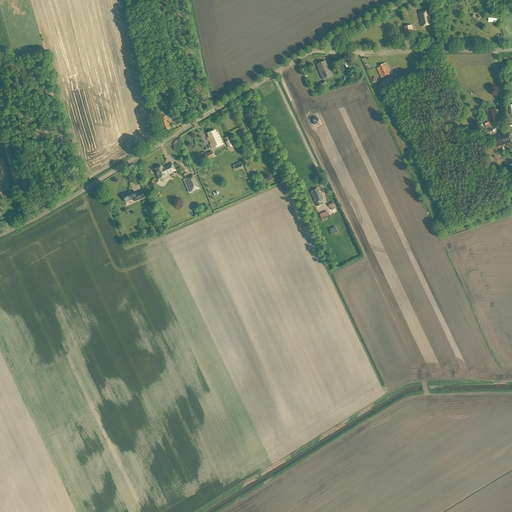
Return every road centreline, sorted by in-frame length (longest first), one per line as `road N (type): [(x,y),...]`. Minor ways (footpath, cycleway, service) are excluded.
road 1 (unclassified): [(0,236),(273,74)]
road 2 (unclassified): [(363,259),(273,74)]
road 3 (residential): [(334,52),(511,52)]
